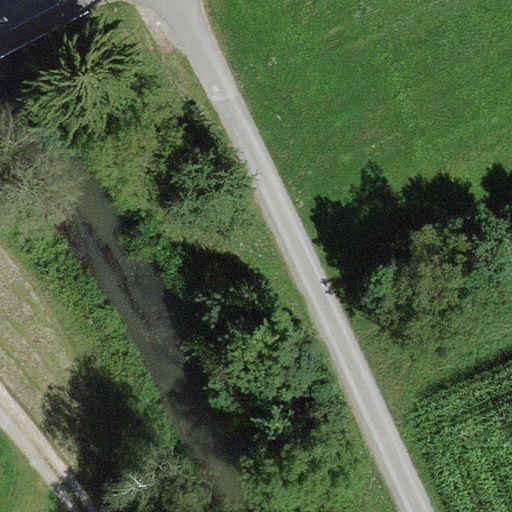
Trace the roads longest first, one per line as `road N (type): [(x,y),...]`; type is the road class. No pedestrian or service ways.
road 1 (track): [(417,511),(171,0)]
road 2 (track): [(0,405),(84,511)]
